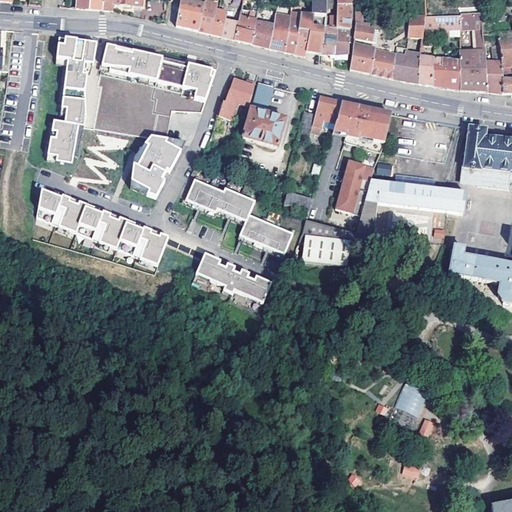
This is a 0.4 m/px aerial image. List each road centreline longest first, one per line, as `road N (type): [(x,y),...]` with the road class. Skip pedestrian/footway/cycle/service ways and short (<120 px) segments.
road 1 (tertiary): [(231,53),(511,115)]
road 2 (tertiary): [(0,19),(115,25),(231,53)]
road 3 (residential): [(231,53),(199,141),(158,219)]
road 4 (residential): [(158,219),(276,278)]
